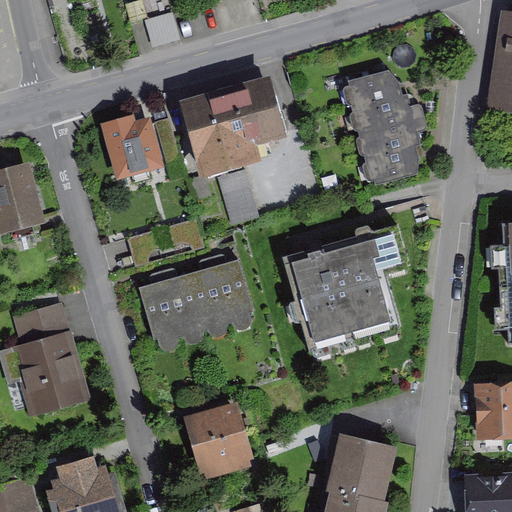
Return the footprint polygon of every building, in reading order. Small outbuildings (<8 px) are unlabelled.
[(148,17),(154,43),(179,37),(173,12),(148,17)] [(511,13),(500,12),(487,103),(511,105),(511,13)] [(348,80),(349,85),(346,86),(344,88),(343,91),(348,110),(407,94),(405,85),(403,83),(399,82),(388,70),(348,80)] [(272,76),(181,102),(202,176),(261,159),(256,140),(288,132),(272,76)] [(407,94),(348,110),(354,134),(425,117),(422,108),(421,106),(419,104),(416,104),(410,106),(407,94)] [(150,111),(101,123),(115,181),(165,169),(150,111)] [(425,117),(354,134),(360,161),(421,146),(418,132),(423,131),(426,129),(427,126),(425,117)] [(421,146),(360,161),(366,181),(368,182),(374,181),(375,185),(417,175),(419,158),(422,157),(423,155),(423,153),(421,146)] [(29,163),(0,170),(0,234),(45,222),(29,163)] [(247,166),(220,173),(233,221),(260,214),(247,166)] [(198,218),(167,226),(172,242),(202,234),(198,218)] [(511,225),(503,225),(509,349),(511,348),(511,225)] [(396,236),(288,267),(312,352),(399,327),(382,269),(403,263),(396,236)] [(238,262),(214,269),(227,318),(252,311),(238,262)] [(214,269),(189,276),(203,325),(227,318),(214,269)] [(189,276),(164,282),(178,332),(203,325),(189,276)] [(164,282),(139,289),(153,338),(178,332),(164,282)] [(31,419),(90,401),(70,334),(10,352),(31,419)] [(511,385),(476,387),(477,441),(511,440),(511,385)] [(238,404),(185,420),(202,475),(255,460),(238,404)] [(341,435),(327,499),(385,511),(399,447),(341,435)] [(59,479),(51,481),(54,489),(47,491),(52,511),(126,511),(116,472),(109,474),(106,466),(98,469),(94,456),(56,467),(59,479)] [(29,476),(1,485),(8,511),(38,511),(40,511),(29,476)] [(468,511),(511,511),(511,476),(467,478),(468,511)] [(8,511),(1,485),(0,485),(0,511),(8,511)] [(327,499),(324,511),(384,511),(385,511),(327,499)]
